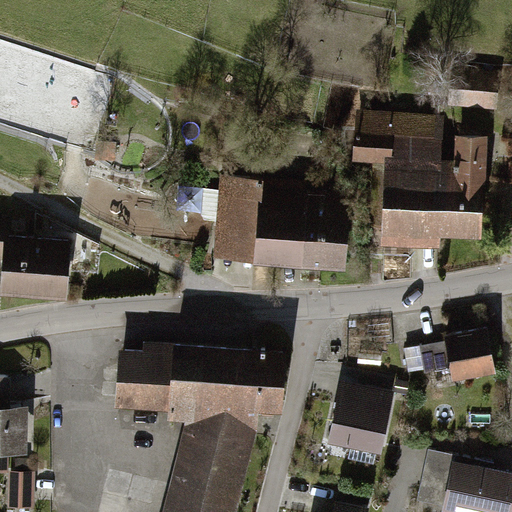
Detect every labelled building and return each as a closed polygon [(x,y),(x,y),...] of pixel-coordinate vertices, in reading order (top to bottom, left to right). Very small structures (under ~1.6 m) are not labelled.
[(509,73),(458,70),(456,105),(507,108),(509,73)] [(445,113),(355,110),(353,161),(385,162),(383,241),(446,243),(446,228),(488,229),(491,133),(455,132),(454,155),(444,155),(445,113)] [(272,176),(220,173),(215,256),(350,264),(354,189),(272,184),(272,176)] [(9,220),(0,218),(0,256),(6,257),(3,290),(70,296),(75,238),(8,232),(9,220)] [(501,325),(457,333),(465,375),(509,367),(501,325)] [(278,410),(283,350),(144,340),(143,350),(122,347),(118,407),(172,411),(172,421),(186,423),(164,511),(231,511),(258,409),(278,410)] [(18,373),(0,373),(0,451),(44,450),(42,399),(19,400),(18,373)] [(410,390),(352,379),(340,436),(399,447),(410,390)] [(511,511),(511,464),(464,456),(455,504),(500,511),(511,511)] [(39,506),(40,469),(13,468),(12,506),(39,506)] [(337,508),(326,506),(324,511),(384,511),(385,506),(339,498),(337,508)]
